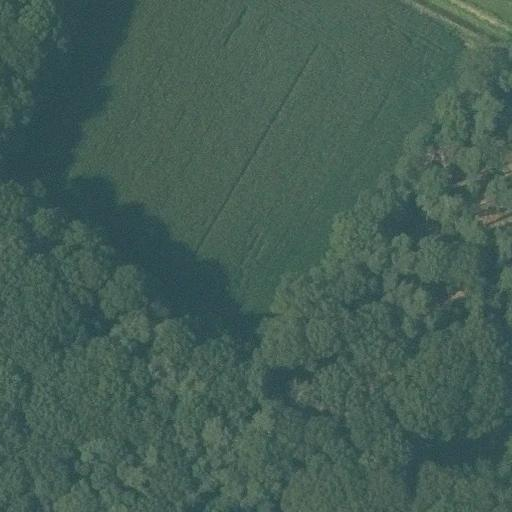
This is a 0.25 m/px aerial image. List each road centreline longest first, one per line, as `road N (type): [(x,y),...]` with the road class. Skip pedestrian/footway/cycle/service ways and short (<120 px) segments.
road 1 (unclassified): [(321,511),(511,388)]
road 2 (track): [(75,0),(0,130)]
